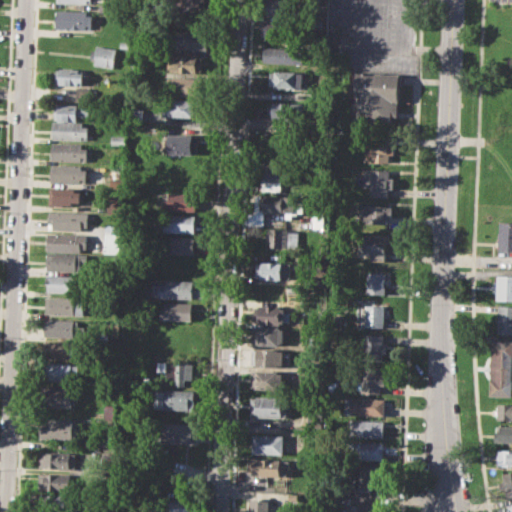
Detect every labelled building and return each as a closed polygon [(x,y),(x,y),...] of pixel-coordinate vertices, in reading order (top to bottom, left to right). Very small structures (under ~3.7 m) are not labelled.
[(266,0),(300,0),(300,17),(266,15),(266,0)] [(55,10),(87,11),(87,15),(92,15),(92,28),(55,28),(55,10)] [(267,22),(298,23),(298,41),(266,40),(267,22)] [(172,30),(209,32),(208,49),(171,47),(172,30)] [(96,45),(116,48),(113,68),(94,66),(94,61),(89,60),(91,48),(96,49),(96,45)] [(264,47),(305,48),(304,63),(264,62),(264,47)] [(168,58),(173,58),(173,54),(198,54),(198,57),(202,57),(202,72),(168,71),(168,58)] [(129,60),(144,60),(144,72),(129,72),(129,60)] [(56,68),(79,69),(79,73),(83,73),(82,86),(55,85),(56,68)] [(269,71),(306,72),(305,88),(269,87),(269,71)] [(356,71),(400,72),(399,116),(392,115),(392,123),(354,122),(356,71)] [(168,77),(202,77),(202,94),(168,94),(168,77)] [(174,98),(203,99),(202,117),(164,116),(164,107),(169,107),(169,102),(174,102),(174,98)] [(273,101),(307,102),(306,121),(272,120),(273,101)] [(54,104),(89,106),(88,116),(77,115),(77,120),(53,119),(54,104)] [(53,121),(82,123),(82,127),(88,127),(88,140),(52,138),(53,121)] [(166,133),(199,134),(199,154),(169,153),(170,148),(166,148),(166,133)] [(110,134),(126,135),(126,145),(110,144),(110,134)] [(366,135),(390,136),(390,144),(395,144),(395,154),(390,154),(390,162),(365,162),(366,135)] [(53,143),(82,144),(82,148),(88,148),(87,162),(52,160),(53,143)] [(52,164),(83,166),(83,170),(89,170),(88,185),(51,183),(52,164)] [(264,164),(299,165),(298,182),(263,181),(264,164)] [(363,168),(390,169),(390,177),(395,177),(395,188),(389,188),(389,196),(371,196),(371,186),(363,186),(363,168)] [(49,187),(81,188),(81,202),(75,202),(75,206),(49,205),(49,187)] [(169,192),(197,193),(197,211),(168,210),(169,192)] [(260,194),(295,195),(295,212),(292,212),(292,218),(285,218),(286,212),(263,211),(263,209),(259,208),(260,194)] [(358,204),(394,205),(394,224),(363,223),(363,215),(358,215),(358,204)] [(48,210),(88,211),(88,226),(81,226),(81,229),(48,228),(48,210)] [(314,210),(326,211),(326,229),(314,228),(314,210)] [(165,214),(196,215),(196,232),(165,232),(165,214)] [(498,222),(511,222),(511,250),(497,250),(498,222)] [(106,225),(122,225),(121,254),(105,253),(106,225)] [(267,228),(289,228),(289,232),(300,233),(299,247),(271,246),(271,241),(267,241),(267,228)] [(47,233),(87,235),(87,248),(81,248),(81,252),(47,251),(47,233)] [(167,235),(196,236),(195,254),(166,253),(167,235)] [(357,235),(388,236),(387,260),(371,259),(371,252),(357,251),(357,235)] [(47,253),(87,255),(87,263),(80,262),(79,270),(46,269),(47,253)] [(257,262),(293,263),(293,279),(257,278),(257,262)] [(367,272),(386,272),(385,293),(367,293),(367,272)] [(46,274),(85,276),(84,293),(46,292),(46,274)] [(497,274),(511,274),(511,301),(496,301),(497,294),(492,293),(492,281),(497,281),(497,274)] [(165,279),(194,279),(194,299),(158,298),(159,295),(151,295),(151,283),(165,283),(165,279)] [(46,296),(84,297),(84,314),(45,313),(46,296)] [(165,302),(193,303),(192,321),(160,320),(160,306),(165,306),(165,302)] [(366,305),(385,305),(385,327),(365,326),(366,305)] [(497,305),(511,305),(511,333),(496,333),(497,305)] [(256,306),(286,308),(285,312),(292,312),(291,321),(285,320),(284,325),(255,323),(256,306)] [(46,319),(78,320),(78,337),(45,335),(46,319)] [(253,327),(285,328),(285,345),(252,344),(253,327)] [(365,334),(385,335),(385,344),(388,344),(388,354),(385,354),(384,362),(364,361),(365,334)] [(45,340),(78,341),(77,359),(44,358),(45,340)] [(491,340),(511,340),(511,395),(490,395),(491,340)] [(252,349),(285,350),(284,367),(251,366),(252,349)] [(158,362),(194,362),(193,379),(186,379),(186,386),(174,386),(175,378),(165,378),(165,370),(158,369),(158,362)] [(42,363),(79,364),(78,381),(41,380),(42,363)] [(361,367),(383,367),(383,375),(388,375),(387,385),(382,385),(381,392),(361,391),(361,367)] [(252,370),(283,371),(282,389),(252,388),(252,370)] [(41,386),(72,387),(72,394),(76,394),(76,403),(71,403),(71,406),(41,405),(41,386)] [(156,389),(195,390),(194,411),(155,410),(156,389)] [(250,398),(255,398),(255,395),(287,396),(287,417),(255,416),(255,413),(250,412),(250,398)] [(351,397),(386,398),(386,414),(351,413),(351,397)] [(497,402),(511,402),(511,419),(496,419),(497,402)] [(105,404),(116,405),(116,419),(104,419),(105,404)] [(40,418),(72,419),(72,426),(76,426),(76,439),(40,438),(40,418)] [(351,420),(383,420),(383,437),(351,436),(351,420)] [(162,422),(193,422),(193,444),(161,443),(162,422)] [(499,426),(511,426),(511,442),(493,442),(494,432),(499,433),(499,426)] [(252,434),(283,434),(283,454),(251,454),(252,434)] [(351,442),(383,442),(382,460),(350,459),(351,442)] [(496,450),(511,450),(511,466),(496,466),(496,450)] [(39,452),(75,453),(74,468),(39,467),(39,452)] [(252,458),(290,459),(289,475),(252,474),(252,458)] [(358,466),(376,466),(375,493),(354,493),(354,474),(358,474),(358,466)] [(500,474),(511,472),(511,498),(504,500),(500,474)] [(37,473),(69,474),(69,492),(37,491),(37,473)] [(37,494),(68,495),(67,511),(37,511),(37,494)] [(334,495),(349,496),(349,507),(334,506),(334,495)] [(160,511),(161,498),(191,499),(190,511),(160,511)] [(248,511),(249,499),(268,499),(268,511),(248,511)] [(358,511),(359,503),(376,503),(376,511),(358,511)]
